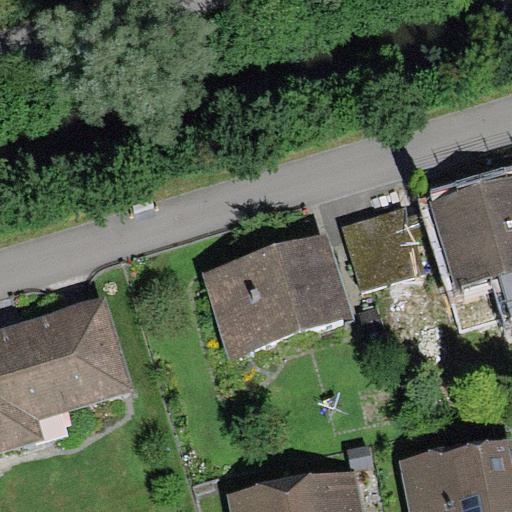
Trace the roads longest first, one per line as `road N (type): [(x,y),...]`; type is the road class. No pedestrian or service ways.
road 1 (residential): [(511,112),(0,269)]
road 2 (residential): [(0,53),(167,0)]
